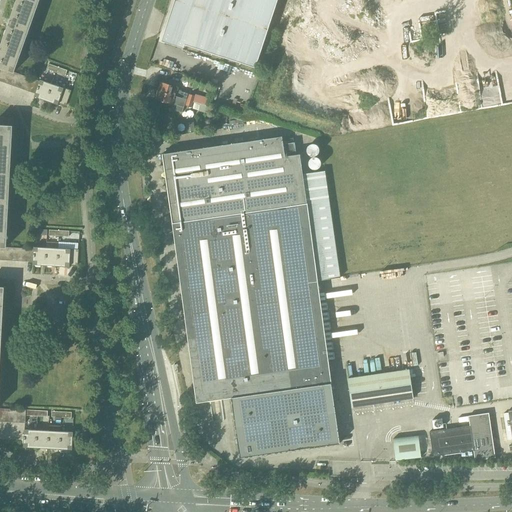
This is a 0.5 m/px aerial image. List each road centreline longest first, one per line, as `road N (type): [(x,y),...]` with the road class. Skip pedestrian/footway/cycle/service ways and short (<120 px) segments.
road 1 (secondary): [(189,500),(119,174)]
road 2 (secondary): [(119,174),(167,499)]
road 3 (secondary): [(511,502),(189,500)]
road 4 (secondary): [(119,174),(120,93),(147,0)]
road 5 (secondary): [(167,499),(0,490)]
